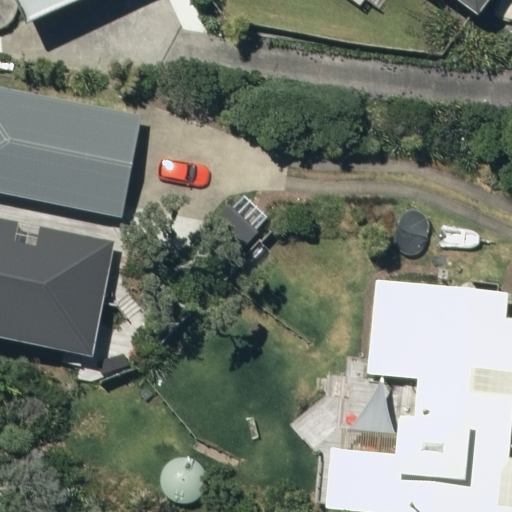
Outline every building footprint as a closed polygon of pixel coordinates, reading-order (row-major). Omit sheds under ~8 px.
[(34,0),(50,32),(115,0),(34,0)] [(511,0),(368,0),(369,0),(436,0),(442,4),(444,0),(465,0),(498,23),(511,1),(511,0)] [(149,118),(0,89),(0,191),(130,217),(149,118)] [(109,239),(0,220),(0,343),(88,358),(109,239)] [(511,511),(511,294),(382,286),(376,378),(428,381),(425,424),(419,423),(417,459),(346,454),(341,511),(511,511)]
